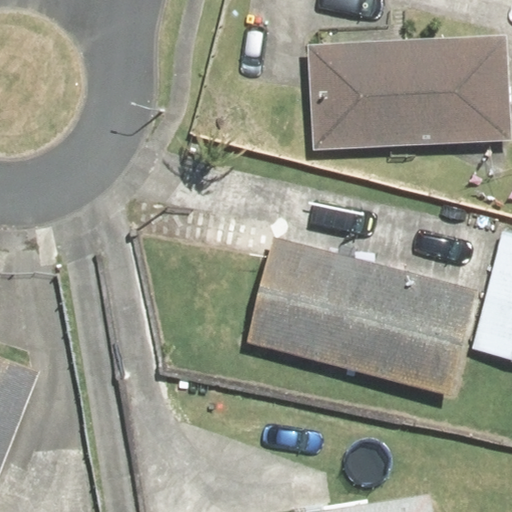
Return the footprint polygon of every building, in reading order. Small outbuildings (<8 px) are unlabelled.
[(511,72),(511,36),(309,44),(314,152),(511,144),(511,72)] [(511,231),(503,229),(473,348),(511,358),(511,231)] [(274,240),(247,346),(453,399),(481,293),(274,240)] [(0,479),(42,371),(0,354),(0,479)] [(434,511),(432,496),(322,511),(434,511)]
